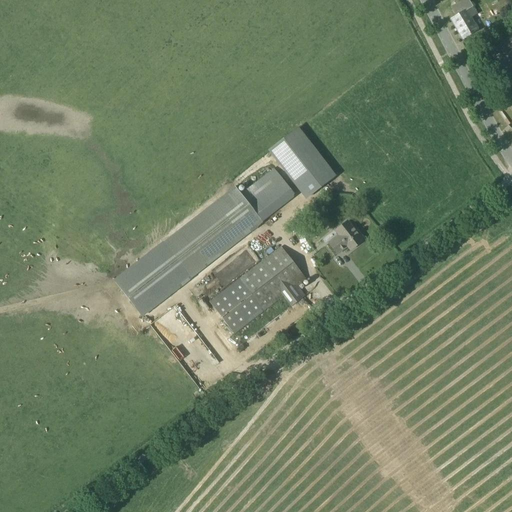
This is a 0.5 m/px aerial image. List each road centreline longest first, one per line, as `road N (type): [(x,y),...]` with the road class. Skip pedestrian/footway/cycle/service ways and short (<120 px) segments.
road 1 (unclassified): [(61,511),(511,176)]
road 2 (tertiary): [(511,160),(423,0)]
